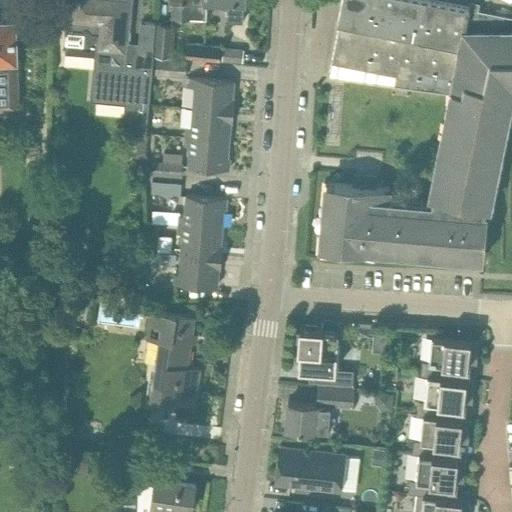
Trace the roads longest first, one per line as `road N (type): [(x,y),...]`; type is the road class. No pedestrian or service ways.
road 1 (unclassified): [(271,296),(292,0)]
road 2 (residential): [(506,310),(271,296)]
road 3 (unclassified): [(242,511),(271,296)]
road 4 (residential): [(506,310),(493,433),(502,511)]
